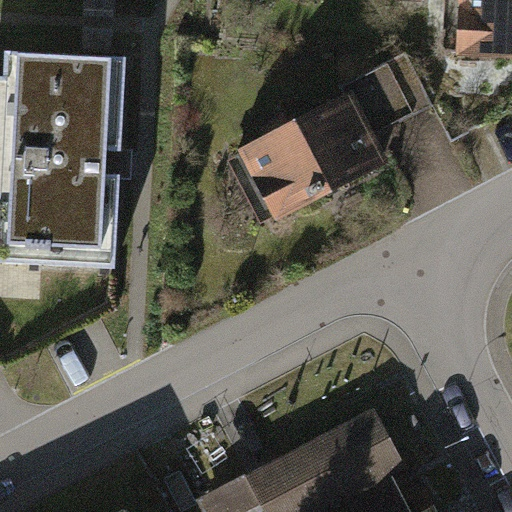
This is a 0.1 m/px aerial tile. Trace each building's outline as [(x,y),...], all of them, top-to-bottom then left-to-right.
[(511,0),(399,0),(399,19),(471,21),(470,67),(511,68),(511,0)] [(0,268),(116,275),(128,61),(9,55),(0,220),(0,268)] [(346,99),(239,155),(274,221),(381,165),(346,99)] [(384,395),(194,491),(205,511),(324,511),(351,499),(357,511),(443,511),(436,496),(416,506),(398,470),(417,460),(384,395)] [(141,511),(132,492),(94,511),(141,511)]
